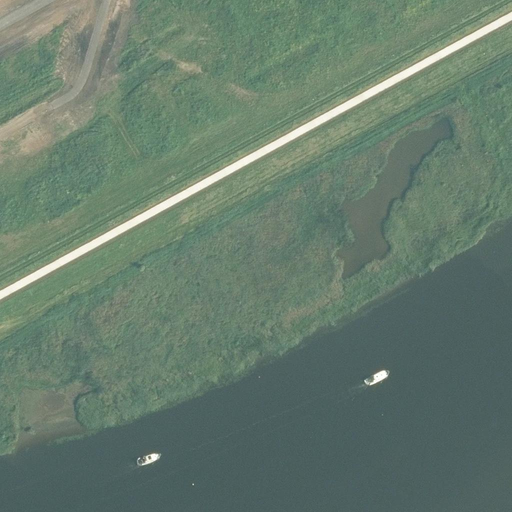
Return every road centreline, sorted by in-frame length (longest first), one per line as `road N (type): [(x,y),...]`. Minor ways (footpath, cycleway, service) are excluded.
road 1 (residential): [(81,159),(226,82)]
road 2 (residential): [(52,105),(79,83),(107,0)]
